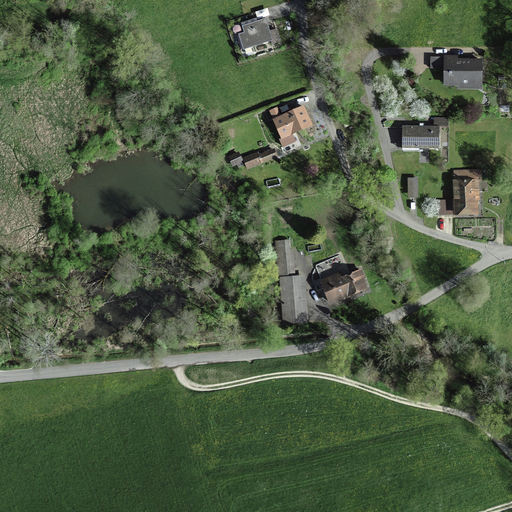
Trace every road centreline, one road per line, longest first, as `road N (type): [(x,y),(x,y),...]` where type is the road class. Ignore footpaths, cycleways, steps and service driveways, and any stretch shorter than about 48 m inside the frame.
road 1 (track): [(511,456),(463,414),(314,374),(191,386),(174,359)]
road 2 (residential): [(500,254),(419,228),(353,182),(307,58),(303,0)]
road 3 (unclassified): [(0,376),(318,345)]
road 4 (unclassified): [(500,254),(420,302),(318,345)]
